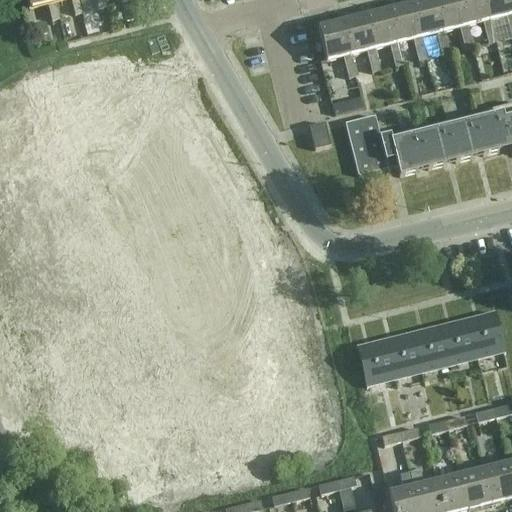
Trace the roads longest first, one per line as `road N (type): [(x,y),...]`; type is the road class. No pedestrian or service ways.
road 1 (unknown): [(118,468),(295,421),(308,408),(259,243),(209,158),(165,146),(151,123),(162,97),(217,68)]
road 2 (residential): [(511,211),(382,244),(328,246),(302,217),(177,0)]
